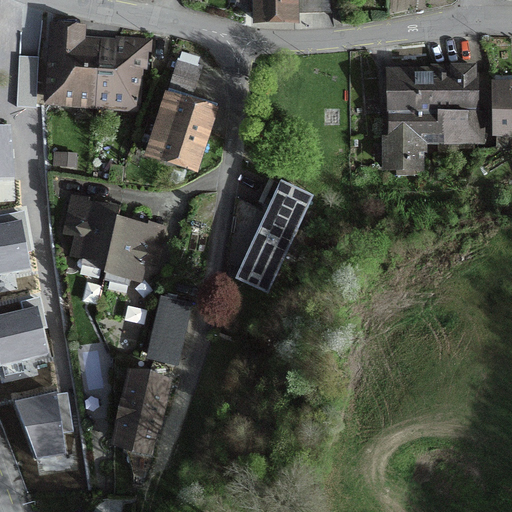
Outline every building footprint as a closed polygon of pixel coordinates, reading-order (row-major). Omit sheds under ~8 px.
[(294,21),(294,13),(293,0),(251,0),(252,14),(258,14),(258,22),(294,21)] [(49,98),(97,102),(100,53),(80,52),(82,32),(54,30),(49,98)] [(116,54),(100,53),(97,102),(135,104),(138,67),(144,68),(145,50),(150,50),(150,41),(133,40),(133,49),(117,48),(116,54)] [(37,58),(20,58),(18,105),(35,106),(37,58)] [(201,69),(178,62),(169,89),(192,97),(201,69)] [(394,112),(473,112),(475,112),(474,76),(474,74),(474,67),(472,67),(452,67),(452,76),(393,77),(394,112)] [(495,125),(496,125),(496,135),(511,134),(511,84),(500,85),(500,94),(509,94),(509,100),(495,100),(495,125)] [(167,99),(155,136),(149,153),(197,168),(214,114),(178,102),(167,99)] [(388,139),(388,146),(388,167),(418,167),(418,146),(418,140),(419,140),(419,135),(444,134),(445,136),(473,136),(473,112),(394,112),(394,139),(388,139)] [(9,127),(0,127),(0,174),(13,174),(9,127)] [(310,199),(282,187),(274,183),(264,205),(263,206),(272,210),(245,266),(273,279),(310,199)] [(105,273),(105,274),(119,211),(88,204),(83,224),(76,229),(81,236),(76,257),(107,264),(105,273)] [(120,211),(119,211),(105,274),(106,274),(137,281),(141,260),(149,256),(144,248),(149,228),(118,221),(120,211)] [(20,222),(0,225),(0,271),(28,266),(20,222)] [(189,308),(165,303),(153,356),(176,362),(189,308)] [(47,352),(37,308),(0,316),(0,354),(2,362),(47,352)] [(119,441),(151,449),(165,386),(133,379),(119,441)] [(64,451),(55,393),(17,402),(38,455),(64,451)]
